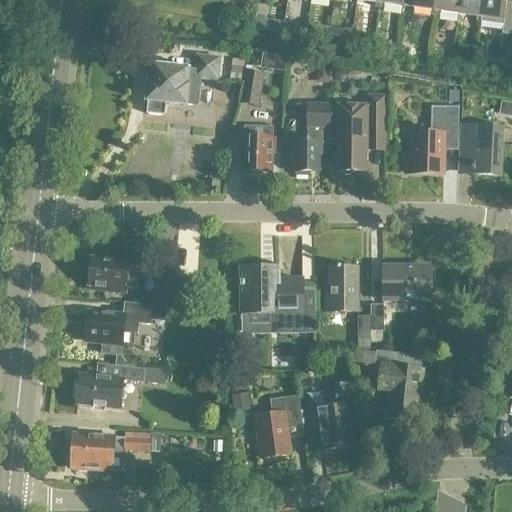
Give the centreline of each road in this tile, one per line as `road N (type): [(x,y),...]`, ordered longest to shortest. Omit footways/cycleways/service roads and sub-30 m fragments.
road 1 (residential): [(511,221),(449,213),(36,210)]
road 2 (residential): [(7,501),(280,497),(459,469)]
road 3 (secondary): [(7,501),(36,210)]
road 4 (secondary): [(36,210),(61,0)]
